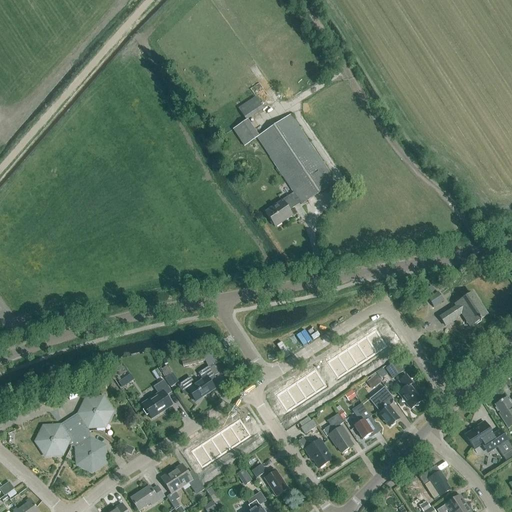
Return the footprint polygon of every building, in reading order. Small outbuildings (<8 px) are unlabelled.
[(263,110),(255,98),(238,109),(246,121),(233,130),(244,148),(257,139),(293,194),(264,213),(275,229),(293,217),(289,211),(300,204),(301,206),(336,183),(290,115),(258,136),(248,120),(263,110)] [(428,300),(433,308),(443,302),(437,293),(428,300)] [(487,317),(473,296),(455,307),(456,308),(440,319),(445,327),(455,321),(454,319),(464,313),(473,326),(480,321),(481,323),(483,322),(482,320),(487,317)] [(378,354),(387,348),(377,332),(367,338),(378,354)] [(368,361),(378,354),(367,338),(357,345),(368,361)] [(359,367),(368,361),(357,345),(348,351),(359,367)] [(359,367),(348,351),(338,357),(349,373),(359,367)] [(203,357),(182,363),(183,367),(205,361),(203,357)] [(328,364),(339,380),(349,373),(338,357),(328,364)] [(396,362),(386,369),(393,379),(403,372),(396,362)] [(180,388),(186,395),(190,393),(196,402),(202,398),(203,398),(206,396),(205,395),(214,389),(209,382),(215,378),(215,377),(218,374),(213,366),(209,369),(208,367),(198,374),(202,380),(201,381),(200,380),(194,385),(190,379),(180,385),(178,386),(179,388),(180,388)] [(172,374),(171,374),(167,367),(161,370),(166,378),(164,379),(170,388),(178,383),(172,374)] [(327,388),(316,372),(306,378),(317,394),(327,388)] [(381,383),(375,376),(366,383),(371,390),(381,383)] [(411,410),(422,401),(410,386),(413,384),(406,376),(399,382),(404,389),(398,394),(402,399),(401,403),(405,403),(411,410)] [(308,401),(317,394),(306,378),(297,384),(308,401)] [(122,388),(128,384),(125,379),(124,379),(121,381),(118,383),(122,388)] [(142,405),(151,420),(159,415),(159,416),(162,414),(162,412),(171,407),(165,396),(171,392),(164,381),(153,387),(158,396),(142,405)] [(297,384),(287,391),(298,407),(308,401),(297,384)] [(394,423),(399,420),(389,407),(388,408),(385,405),(393,399),(384,388),(369,400),(381,414),(379,415),(389,427),(391,426),(392,426),(394,424),(394,423)] [(277,397),(288,414),(298,407),(287,391),(277,397)] [(356,397),(352,391),(344,396),(348,402),(356,397)] [(69,421),(79,435),(89,433),(88,429),(91,427),(92,428),(101,428),(102,424),(106,424),(112,412),(102,399),(86,400),(80,411),(81,413),(69,421)] [(501,418),(508,429),(511,426),(511,404),(511,405),(506,399),(495,406),(503,417),(501,418)] [(354,427),(363,440),(373,434),(374,437),(381,433),(371,418),(362,405),(352,411),(360,423),(354,427)] [(345,423),(340,414),(328,421),(331,426),(324,430),(327,436),(329,435),(337,448),(338,447),(342,453),(353,446),(347,436),(348,435),(343,427),(342,428),(341,425),(345,423)] [(64,452),(66,448),(68,445),(72,447),(79,435),(69,421),(57,429),(56,427),(43,428),(36,443),(40,449),(46,457),(58,456),(60,452),(64,452)] [(241,422),(231,428),(241,444),(251,438),(241,422)] [(312,422),(301,429),(305,435),(316,428),(312,422)] [(465,436),(474,450),(482,445),(485,449),(485,450),(491,451),(492,451),(497,447),(503,457),(511,450),(511,447),(507,440),(507,441),(500,430),(500,431),(493,436),(484,423),(478,427),(479,428),(475,431),(475,430),(465,436)] [(232,451),(241,444),(231,428),(221,435),(232,451)] [(89,433),(79,435),(72,447),(76,449),(78,452),(76,453),(77,462),(81,463),(81,468),(93,473),(106,464),(105,449),(105,447),(93,442),(92,443),(91,441),(89,433)] [(221,435),(212,441),(222,457),(232,451),(221,435)] [(302,450),(303,449),(304,451),(305,450),(309,457),(311,456),(319,469),(333,460),(320,440),(309,448),(306,443),(300,447),(302,450)] [(213,463),(222,457),(212,441),(202,447),(213,463)] [(123,453),(131,456),(134,449),(127,446),(123,453)] [(203,470),(213,463),(202,447),(192,454),(203,470)] [(261,465),(251,472),(256,479),(266,472),(261,465)] [(172,472),(183,489),(190,485),(193,490),(194,489),(197,494),(202,491),(203,492),(205,490),(195,474),(190,477),(183,466),(172,472)] [(252,481),(244,469),(236,475),(244,486),(252,481)] [(267,474),(269,477),(264,480),(276,497),(288,489),(276,472),(274,469),(267,474)] [(450,491),(443,481),(445,480),(440,472),(433,477),(430,471),(426,473),(420,479),(425,486),(429,483),(439,498),(450,491)] [(183,489),(172,472),(162,479),(172,495),(168,498),(176,510),(180,507),(176,501),(180,499),(176,494),(183,489)] [(9,483),(0,489),(0,490),(5,497),(7,495),(14,491),(14,490),(9,483)] [(131,500),(139,511),(158,499),(159,501),(164,498),(157,488),(152,491),(149,487),(131,500)] [(211,498),(215,495),(211,488),(206,491),(211,498)] [(10,499),(16,494),(14,491),(7,495),(10,499)] [(250,511),(264,511),(261,506),(266,502),(261,493),(248,501),(250,505),(249,506),(252,511),(250,511)] [(446,511),(448,511),(458,511),(467,507),(460,496),(437,511),(446,511)] [(18,511),(17,511),(38,511),(31,502),(31,503),(29,501),(26,503),(28,505),(18,511)] [(212,502),(203,507),(206,511),(213,511),(216,510),(217,510),(212,502)] [(424,511),(430,508),(427,502),(419,507),(422,511),(424,511)]
